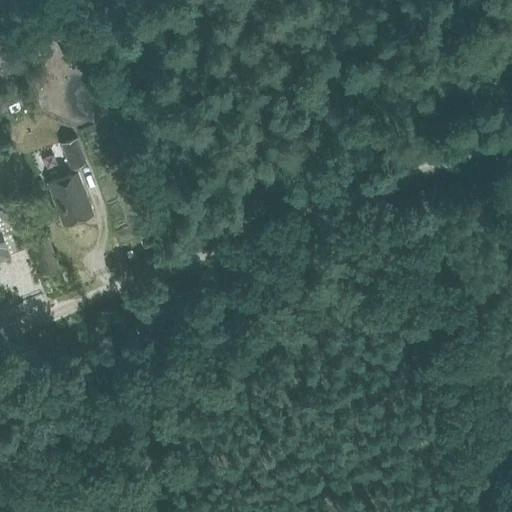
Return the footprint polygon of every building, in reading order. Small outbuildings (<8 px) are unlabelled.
[(60,45),(73,40),(69,31),(56,36),(60,45)] [(35,55),(45,50),(41,42),(31,47),(35,55)] [(17,101),(9,104),(12,112),(20,109),(17,101)] [(72,172),(48,181),(63,222),(93,211),(76,164),(86,160),(78,136),(62,142),(71,166),(70,166),(72,172)] [(0,255),(8,252),(1,234),(16,228),(2,194),(0,194),(0,255)] [(32,242),(43,273),(60,266),(48,236),(32,242)]
